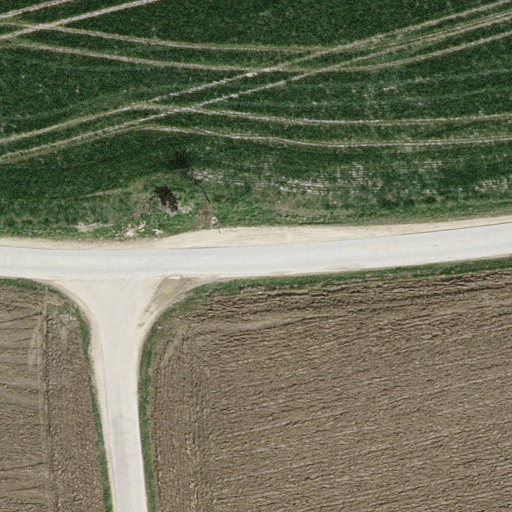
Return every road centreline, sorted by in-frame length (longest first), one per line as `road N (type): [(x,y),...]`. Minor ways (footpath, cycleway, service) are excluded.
road 1 (track): [(511,235),(299,257),(0,259)]
road 2 (track): [(105,263),(131,511)]
